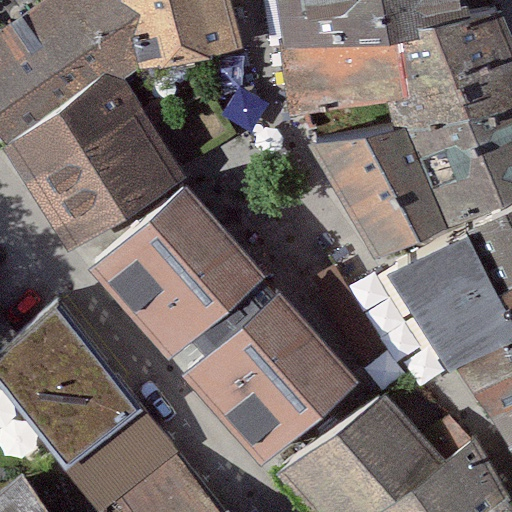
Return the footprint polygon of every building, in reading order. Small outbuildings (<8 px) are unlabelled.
[(0,0),(0,21),(21,52),(93,0),(0,0)] [(93,0),(21,52),(0,66),(0,134),(5,141),(101,69),(123,75),(139,63),(141,4),(136,0),(93,0)] [(236,45),(225,0),(177,0),(141,4),(139,63),(236,45)] [(274,0),(282,41),(387,34),(381,0),(274,0)] [(466,0),(381,0),(387,34),(400,33),(419,30),(419,19),(469,10),(466,0)] [(400,33),(405,80),(454,70),(511,59),(511,35),(500,4),(469,10),(419,19),(419,30),(400,33)] [(0,66),(21,52),(0,21),(0,66)] [(292,110),(388,98),(407,93),(405,80),(400,33),(387,34),(282,41),(292,110)] [(511,59),(454,70),(468,108),(511,99),(511,59)] [(178,169),(123,75),(101,69),(5,141),(69,243),(178,169)] [(404,121),(468,108),(454,70),(405,80),(407,93),(388,98),(404,121)] [(511,189),(511,99),(468,108),(404,121),(445,222),(511,189)] [(445,222),(404,121),(305,139),(374,253),(445,222)] [(348,381),(184,192),(100,266),(168,344),(190,325),(213,352),(192,370),(265,454),(348,381)] [(500,287),(511,280),(511,201),(465,225),(500,287)] [(450,364),(457,361),(511,331),(511,310),(500,287),(465,225),(384,263),(450,364)] [(511,280),(500,287),(511,310),(511,280)] [(0,376),(63,459),(139,400),(57,292),(16,328),(0,342),(0,376)] [(0,342),(16,328),(0,309),(0,342)] [(511,331),(457,361),(510,441),(511,439),(511,331)] [(314,511),(371,511),(445,457),(385,389),(277,473),(314,511)] [(119,511),(213,511),(222,505),(139,400),(63,459),(99,507),(111,500),(119,511)] [(511,511),(501,498),(470,439),(445,457),(371,511),(511,511)] [(52,511),(19,467),(0,484),(0,511),(52,511)] [(236,511),(228,501),(222,505),(213,511),(236,511)]
